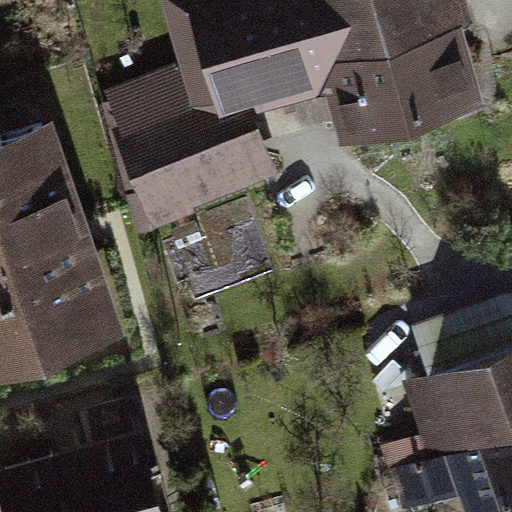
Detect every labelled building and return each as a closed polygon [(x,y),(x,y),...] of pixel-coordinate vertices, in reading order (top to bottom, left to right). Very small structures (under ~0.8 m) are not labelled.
[(192,0),(210,60),(222,105),(236,101),(286,88),(281,73),(331,59),(350,128),(471,94),(444,0),(192,0)] [(222,105),(210,60),(113,98),(152,198),(260,155),(236,101),(222,105)] [(0,357),(109,321),(42,121),(0,135),(0,357)] [(422,418),(433,451),(456,442),(511,423),(511,339),(473,352),(462,319),(420,332),(446,410),(422,418)] [(479,511),(511,511),(511,423),(456,442),(471,486),(479,511)] [(6,477),(15,511),(158,511),(140,441),(6,477)] [(471,486),(456,442),(433,451),(414,458),(429,502),(471,486)]
